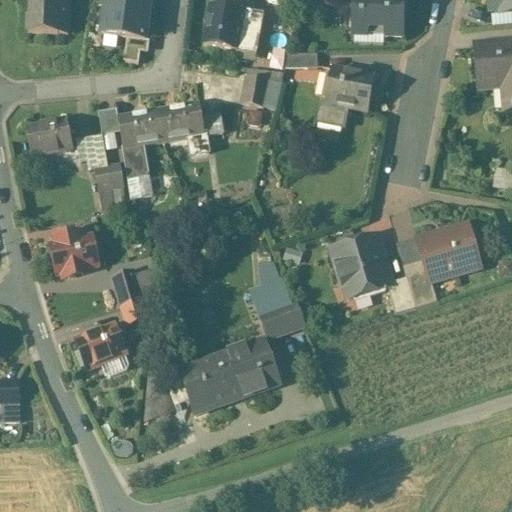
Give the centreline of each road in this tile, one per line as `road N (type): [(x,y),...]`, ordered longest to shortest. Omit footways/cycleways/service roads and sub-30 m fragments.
road 1 (residential): [(165,511),(511,406)]
road 2 (residential): [(0,96),(167,80),(178,0)]
road 3 (residential): [(118,511),(25,290)]
road 4 (residential): [(410,187),(447,0)]
road 5 (residential): [(25,290),(0,164)]
